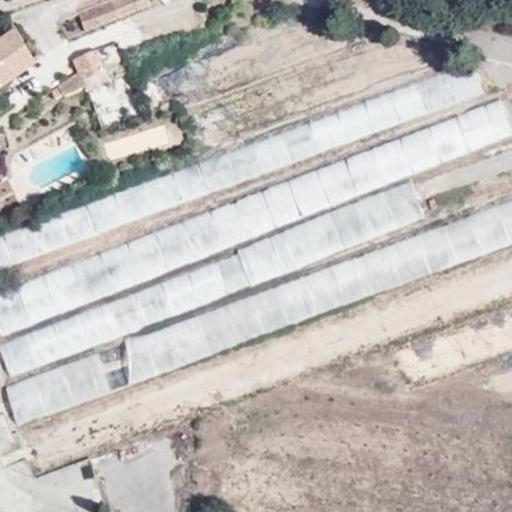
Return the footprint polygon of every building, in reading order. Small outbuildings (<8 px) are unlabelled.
[(146,0),(105,0),(75,12),(82,30),(148,5),(146,0)] [(0,112),(1,112),(0,110),(0,85),(33,63),(8,31),(0,36),(0,112)] [(96,49),(78,58),(88,80),(109,71),(96,49)] [(443,78),(450,101),(481,92),(474,69),(443,78)] [(59,101),(84,90),(78,77),(54,88),(59,101)] [(500,102),(318,168),(330,201),(511,135),(500,102)] [(0,263),(219,191),(210,163),(0,231),(0,263)] [(24,425),(35,458),(511,304),(511,202),(428,230),(413,184),(327,212),(317,181),(0,283),(0,347),(10,379),(3,381),(18,427),(24,425)] [(511,306),(389,349),(402,386),(511,348),(511,306)] [(375,511),(402,501),(403,488),(406,489),(397,468),(408,463),(398,441),(420,442),(421,426),(245,411),(242,455),(221,453),(217,501),(231,502),(230,511),(375,511)]
